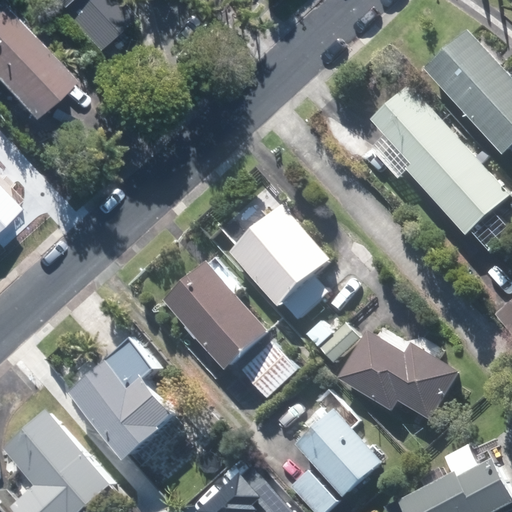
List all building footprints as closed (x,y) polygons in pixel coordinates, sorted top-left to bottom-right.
[(59,0),(67,9),(102,47),(133,18),(116,0),(59,0)] [(41,52),(49,46),(40,36),(33,42),(5,12),(0,16),(0,90),(8,100),(0,107),(15,125),(24,117),(31,124),(72,87),(41,52)] [(511,75),(475,36),(432,75),(511,161),(511,75)] [(379,125),(392,140),(377,154),(405,184),(416,175),(475,240),(511,206),(511,194),(417,91),(379,125)] [(320,283),(339,265),(288,210),(236,258),(287,313),(292,309),(306,325),(335,298),(320,283)] [(438,241),(450,257),(460,249),(449,233),(438,241)] [(171,305),(235,377),(278,338),(243,299),(249,294),(237,281),(231,286),(214,266),(171,305)] [(511,299),(494,315),(511,335),(511,299)] [(352,327),(325,352),(340,367),(366,342),(352,327)] [(375,335),(346,382),(400,415),(406,406),(437,425),(466,377),(417,348),(412,358),(375,335)] [(185,412),(154,377),(167,367),(141,336),(82,384),(139,450),(185,412)] [(278,346),(248,375),(274,402),(305,372),(278,346)] [(511,417),(498,403),(475,425),(489,440),(511,417)] [(96,511),(125,486),(54,408),(11,447),(46,485),(23,505),(28,511),(96,511)] [(302,448),(350,501),(389,467),(342,413),(335,419),(328,412),(311,427),(317,434),(302,448)] [(455,466),(399,496),(407,511),(486,511),(511,498),(511,492),(491,454),(458,472),(455,466)] [(298,489),(317,511),(337,511),(344,507),(316,474),(298,489)] [(381,510),(381,511),(399,511),(396,503),(381,510)]
